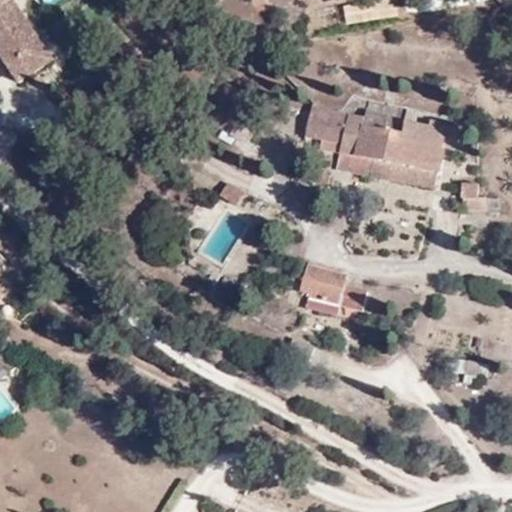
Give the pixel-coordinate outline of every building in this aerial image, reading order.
[(0,0),(0,13),(18,0),(0,0)] [(63,57),(23,0),(18,0),(0,13),(0,36),(31,80),(63,57)] [(377,180),(380,166),(401,170),(444,177),(449,154),(446,153),(450,128),(437,126),(438,121),(408,115),(406,123),(387,119),(388,111),(371,108),(368,111),(364,118),(363,127),(319,117),(314,144),(346,150),(343,173),(377,180)] [(401,170),(380,166),(377,180),(398,185),(401,170)] [(261,204),(231,180),(221,193),(239,207),(243,201),(256,211),(261,204)] [(478,184),(468,182),(460,181),(458,194),(466,196),(470,196),(468,207),(483,209),(486,195),(477,194),(478,184)] [(309,288),(316,261),(307,258),(299,284),(309,288)] [(316,261),(309,288),(308,291),(336,299),(362,305),(366,284),(344,277),(345,269),(316,261)] [(366,284),(362,305),(365,306),(372,282),(367,280),(366,284)] [(334,308),(336,299),(308,291),(306,302),(334,308)] [(14,364),(0,347),(0,363),(7,371),(14,364)] [(466,355),(454,354),(454,367),(465,368),(466,355)] [(144,423),(122,414),(117,423),(139,432),(144,423)]
